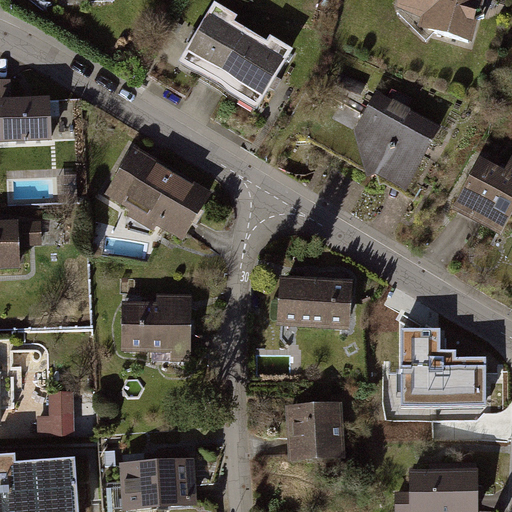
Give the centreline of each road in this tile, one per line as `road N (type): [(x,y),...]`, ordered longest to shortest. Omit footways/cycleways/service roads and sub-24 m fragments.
road 1 (residential): [(267,193),(237,302),(244,511)]
road 2 (residential): [(267,193),(48,57),(0,36)]
road 3 (residential): [(511,338),(267,193)]
